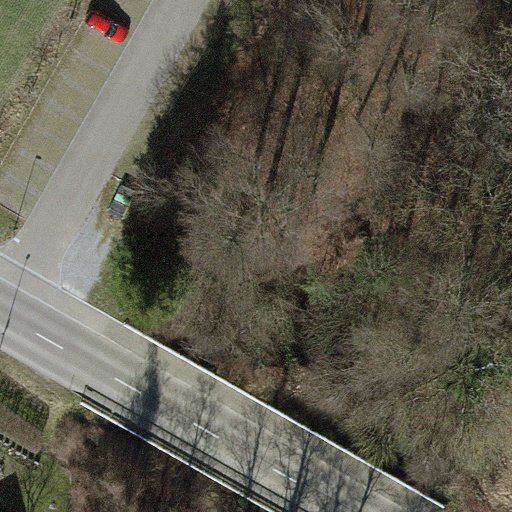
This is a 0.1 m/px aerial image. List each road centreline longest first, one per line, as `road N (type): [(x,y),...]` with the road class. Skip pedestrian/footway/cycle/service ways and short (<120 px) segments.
road 1 (residential): [(202,0),(25,328)]
road 2 (unclassified): [(25,328),(342,511)]
